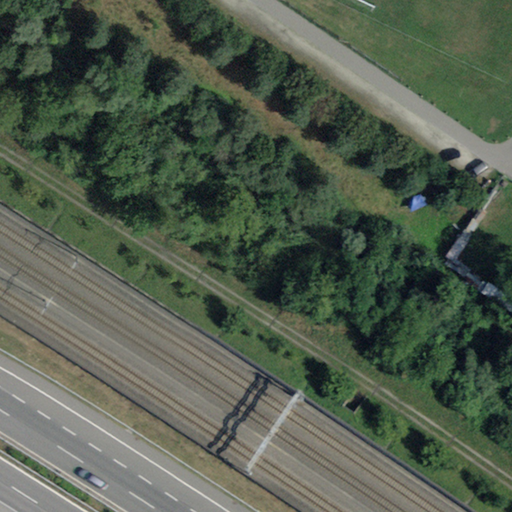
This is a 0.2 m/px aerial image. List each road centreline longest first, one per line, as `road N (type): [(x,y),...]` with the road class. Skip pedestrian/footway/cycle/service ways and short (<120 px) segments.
road 1 (track): [(0,153),(343,370),(511,488)]
road 2 (unclassified): [(260,0),(511,167)]
road 3 (motorway): [(159,511),(0,410)]
